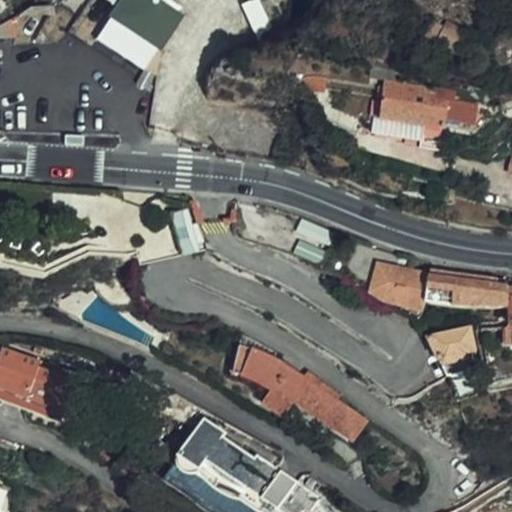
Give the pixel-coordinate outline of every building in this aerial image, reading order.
[(184,19),(156,0),(125,0),(114,18),(163,51),(184,19)] [(259,0),(276,36),(281,34),(304,23),(293,0),(259,0)] [(415,105),(385,99),(382,120),(448,130),(451,102),(440,100),(441,96),(426,93),(426,98),(416,96),(415,105)] [(364,123),(330,112),(327,124),(360,134),(364,123)] [(0,246),(49,263),(46,271),(52,272),(62,245),(0,222),(0,246)] [(287,234),(281,252),(303,261),(310,242),(287,234)] [(396,274),(398,269),(384,266),(382,272),(396,274)] [(433,306),(435,276),(398,269),(396,274),(382,272),(376,297),(390,306),(428,316),(433,306)] [(511,289),(435,276),(433,306),(466,310),(511,309),(511,301),(511,294),(511,289)] [(436,348),(452,380),(452,381),(481,374),(480,359),(482,357),(474,331),(431,342),(436,348)] [(343,397),(312,376),(311,378),(282,361),(248,349),(242,376),(263,383),(279,393),(269,409),(289,422),(299,407),(355,444),(370,421),(341,402),(343,397)] [(7,351),(0,371),(0,390),(68,415),(78,384),(42,372),(44,365),(7,351)] [(68,415),(0,390),(0,401),(65,424),(68,415)] [(188,451),(193,455),(266,505),(276,511),(286,511),(304,487),(263,459),(259,463),(206,427),(188,451)] [(261,511),(266,505),(193,455),(176,480),(221,511),(261,511)]
